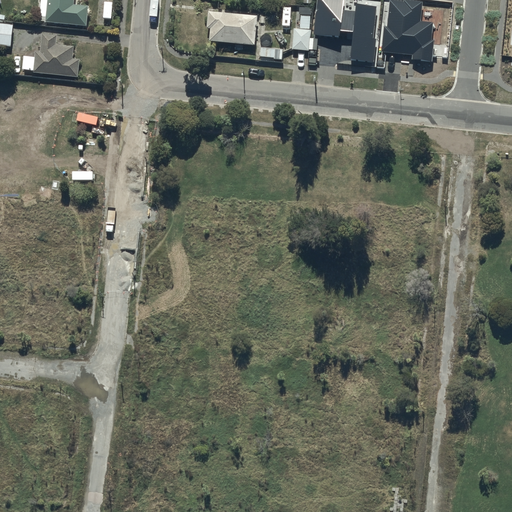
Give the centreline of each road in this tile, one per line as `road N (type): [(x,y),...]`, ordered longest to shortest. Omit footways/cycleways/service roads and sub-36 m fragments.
road 1 (track): [(93,511),(134,118),(150,71)]
road 2 (track): [(426,511),(465,154)]
road 3 (residential): [(150,71),(170,82),(464,114)]
